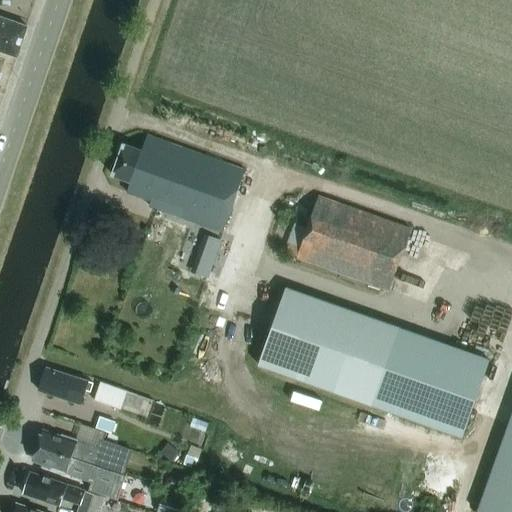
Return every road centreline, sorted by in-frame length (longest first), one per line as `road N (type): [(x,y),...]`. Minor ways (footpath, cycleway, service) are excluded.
road 1 (residential): [(11,441),(154,0)]
road 2 (tertiary): [(0,169),(58,0)]
